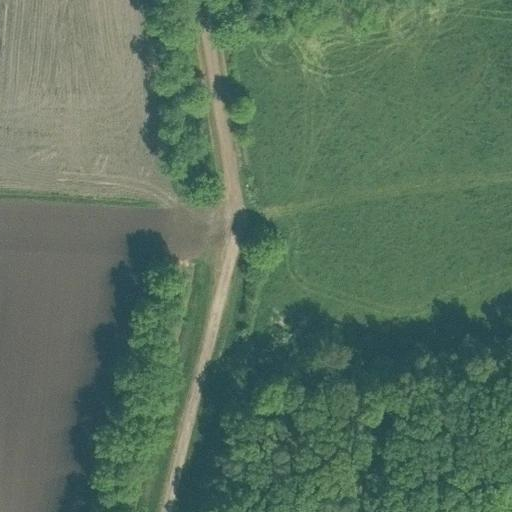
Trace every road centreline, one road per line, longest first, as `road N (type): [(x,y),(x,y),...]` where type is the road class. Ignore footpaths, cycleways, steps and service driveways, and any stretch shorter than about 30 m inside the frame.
road 1 (track): [(204,0),(232,196),(234,238),(220,285)]
road 2 (unclassified): [(165,511),(220,285)]
